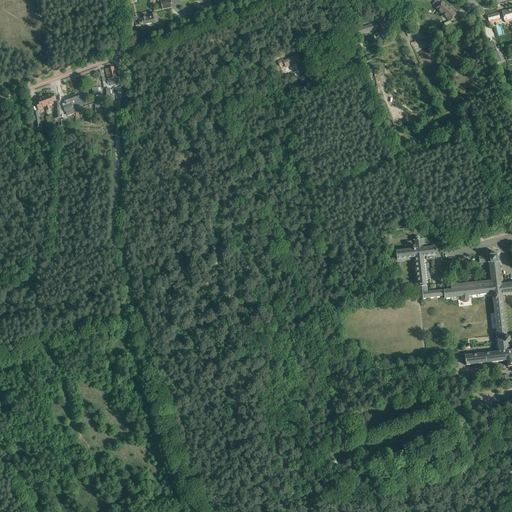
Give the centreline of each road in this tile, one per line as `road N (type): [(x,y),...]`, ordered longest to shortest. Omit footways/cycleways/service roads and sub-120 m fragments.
road 1 (unclassified): [(200,511),(162,413),(120,258),(121,56)]
road 2 (residential): [(121,56),(276,0)]
road 3 (track): [(470,1),(434,36),(352,57)]
road 4 (residential): [(0,99),(121,56)]
